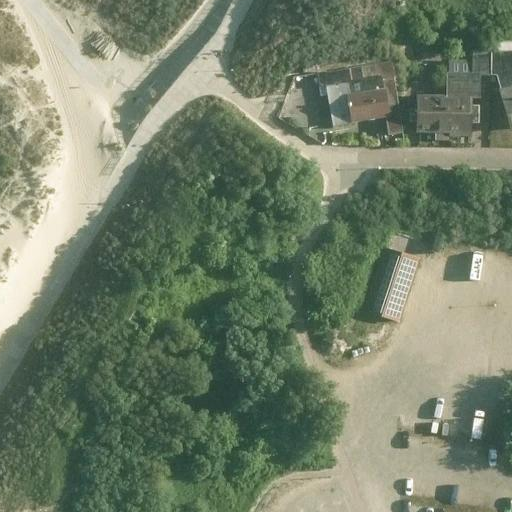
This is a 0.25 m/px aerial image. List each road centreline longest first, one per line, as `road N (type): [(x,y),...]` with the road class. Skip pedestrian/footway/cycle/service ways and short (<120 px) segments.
road 1 (residential): [(511,162),(347,160),(256,130),(184,77)]
road 2 (track): [(208,0),(148,69),(99,91),(76,80)]
road 3 (track): [(76,80),(80,196),(64,245)]
